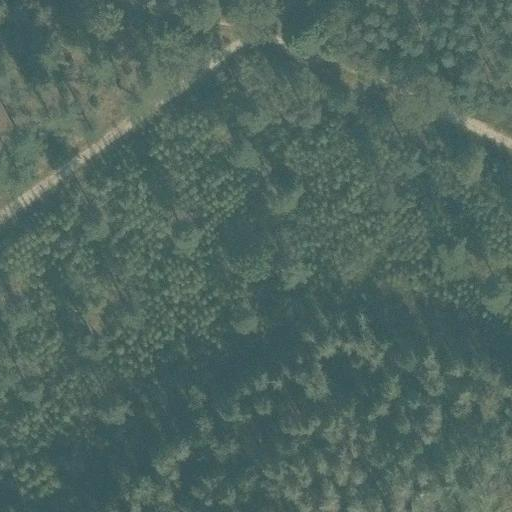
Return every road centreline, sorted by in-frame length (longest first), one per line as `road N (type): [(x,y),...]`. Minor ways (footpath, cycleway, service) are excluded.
road 1 (track): [(262,26),(0,222)]
road 2 (track): [(262,26),(511,138)]
